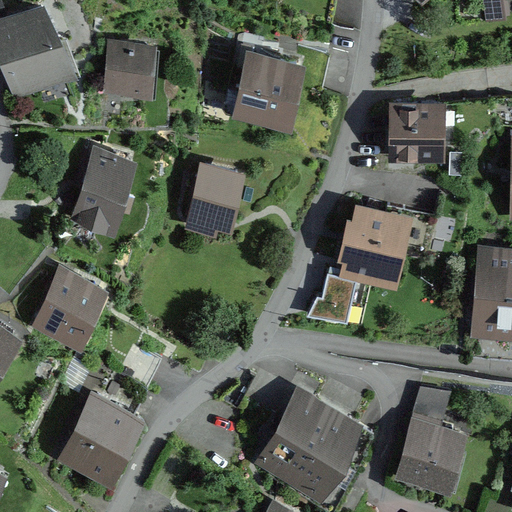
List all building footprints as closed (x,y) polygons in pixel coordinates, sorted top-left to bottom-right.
[(76,73),(46,0),(38,0),(0,15),(0,59),(15,97),(76,73)] [(506,14),(503,0),(481,0),(484,18),(506,14)] [(151,96),(156,40),(108,35),(103,91),(151,96)] [(288,123),(303,53),(244,41),(229,111),(288,123)] [(511,120),(511,91),(445,96),(444,145),(475,145),(493,123),(511,120)] [(444,145),(445,96),(388,95),(387,157),(444,158),(444,145)] [(137,156),(92,141),(68,217),(113,231),(137,156)] [(241,164),(197,154),(181,221),(182,221),(215,229),(216,222),(228,225),(241,164)] [(357,198),(354,212),(348,211),(340,250),(344,251),(341,267),(395,279),(410,209),(357,198)] [(511,336),(511,243),(477,241),(470,333),(511,336)] [(109,284),(59,259),(28,320),(79,345),(109,284)] [(354,275),(328,269),(323,293),(318,292),(309,309),(345,313),(354,275)] [(0,368),(23,333),(0,318),(0,368)] [(318,494),(361,417),(296,381),(252,458),(318,494)] [(139,408),(89,382),(54,450),(104,476),(139,408)] [(466,428),(441,421),(450,386),(418,382),(410,412),(393,472),(449,488),(466,428)] [(0,479),(9,465),(0,459),(0,479)] [(303,511),(272,494),(261,511),(303,511)]
